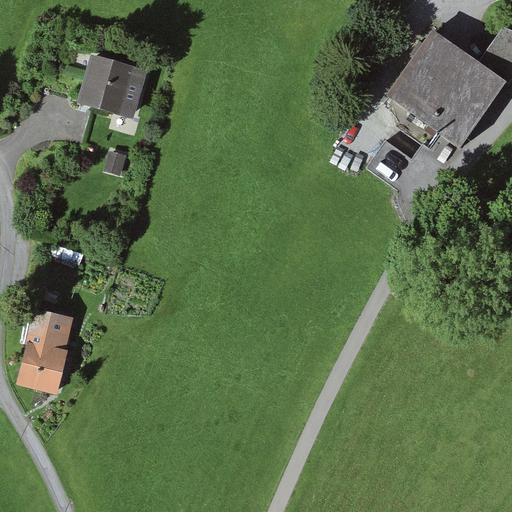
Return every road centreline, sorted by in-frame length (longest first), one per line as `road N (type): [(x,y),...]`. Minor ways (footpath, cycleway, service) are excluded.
road 1 (residential): [(274,511),(417,226),(511,102)]
road 2 (residential): [(0,174),(11,243),(0,317)]
road 3 (residential): [(0,388),(67,511)]
